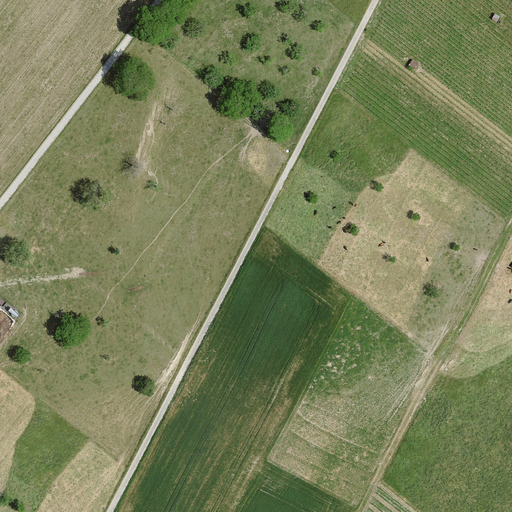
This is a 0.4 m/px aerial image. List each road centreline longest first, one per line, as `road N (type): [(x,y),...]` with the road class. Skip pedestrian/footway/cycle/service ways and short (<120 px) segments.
road 1 (track): [(111,511),(378,0)]
road 2 (track): [(159,0),(0,205)]
